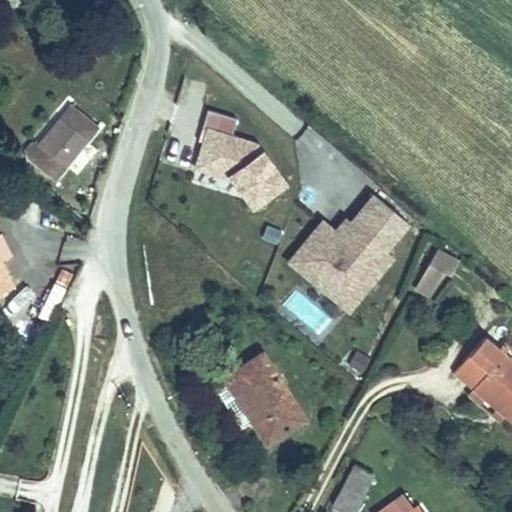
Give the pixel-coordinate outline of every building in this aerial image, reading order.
[(98,123),(76,102),(31,157),(55,177),(98,123)] [(197,179),(233,188),(256,217),(288,192),(257,152),(231,145),(235,127),(206,120),(201,139),(207,140),(197,179)] [(376,197),(355,225),(357,227),(390,251),(411,223),(376,197)] [(339,237),(346,242),(357,227),(355,225),(350,222),(339,237)] [(390,251),(357,227),(346,242),(339,237),(326,227),(295,267),(332,295),(344,279),(368,297),(387,272),(379,266),(390,251)] [(0,291),(20,282),(11,263),(7,265),(0,251),(0,291)] [(445,281),(453,268),(435,259),(421,285),(432,291),(439,278),(445,281)] [(344,279),(332,295),(356,313),(368,297),(344,279)] [(511,339),(505,334),(471,376),(483,386),(489,380),(509,397),(506,402),(511,406),(511,339)] [(354,351),(348,368),(363,374),(369,357),(354,351)] [(257,356),(218,382),(262,446),(302,420),(257,356)] [(353,463),(333,506),(344,511),(358,511),(377,474),(353,463)]
